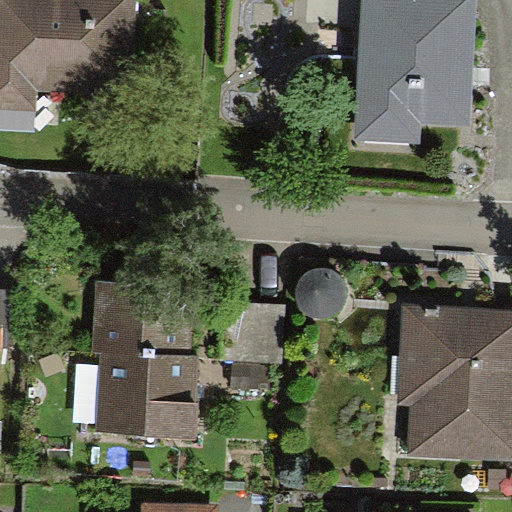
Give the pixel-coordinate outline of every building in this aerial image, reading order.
[(137,0),(0,0),(0,117),(38,119),(39,99),(133,103),(137,0)] [(479,0),(362,0),(354,146),(422,150),(423,127),(472,130),(479,0)] [(330,322),(338,318),(343,311),(346,303),(346,295),(344,287),(338,280),(331,275),(323,273),(315,274),(308,278),(302,283),(298,290),(297,298),(298,306),(301,313),(307,318),(314,322),(322,323),(330,322)] [(203,292),(96,286),(92,357),(102,358),(98,434),(194,440),(203,292)] [(0,349),(15,350),(17,291),(0,290),(0,349)] [(285,365),(286,307),(223,306),(221,363),(227,363),(271,364),(285,365)] [(511,316),(403,311),(397,410),(413,410),(410,458),(511,463),(511,316)] [(271,364),(227,363),(227,393),(271,395),(271,364)] [(138,511),(221,511),(222,501),(139,500),(138,511)]
